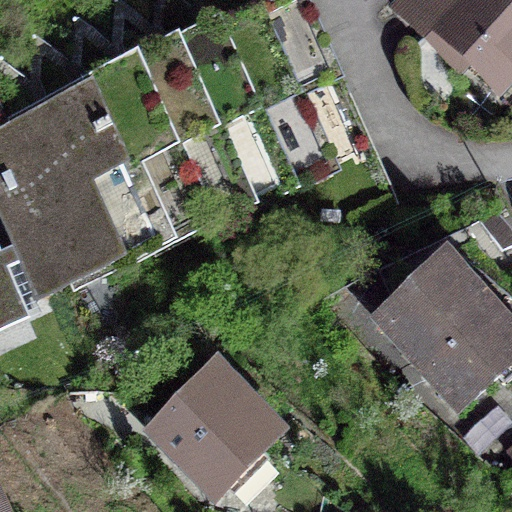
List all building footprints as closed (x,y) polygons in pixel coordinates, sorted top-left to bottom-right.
[(290,0),(209,0),(227,39),(294,10),(290,0)] [(426,41),(436,31),(499,93),(511,79),(511,15),(496,0),(462,0),(461,2),(458,0),(407,0),(396,12),(426,41)] [(310,46),(294,10),(227,39),(243,75),(310,46)] [(0,138),(0,218),(13,249),(0,254),(0,324),(25,314),(7,272),(20,266),(34,298),(291,185),(276,152),(257,109),(243,75),(227,39),(209,47),(172,63),(129,82),(91,99),(47,118),(0,138)] [(325,79),(310,46),(243,75),(257,109),(325,79)] [(344,122),(325,79),(257,109),(276,152),(344,122)] [(359,155),(344,122),(276,152),(291,185),(359,155)] [(379,201),(359,155),(291,185),(311,231),(379,201)] [(511,337),(445,262),(377,322),(458,414),(511,366),(511,337)] [(211,368),(148,430),(217,499),(279,437),(211,368)]
